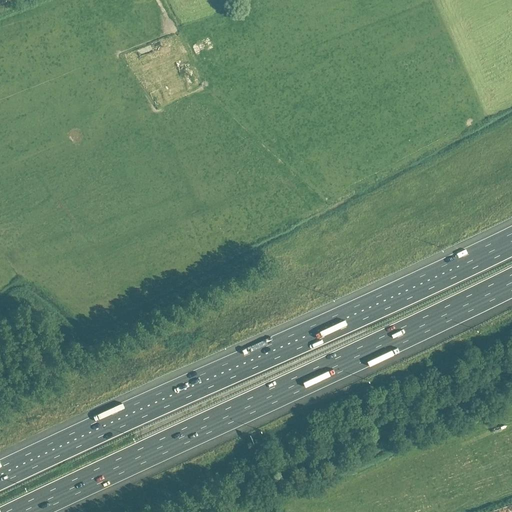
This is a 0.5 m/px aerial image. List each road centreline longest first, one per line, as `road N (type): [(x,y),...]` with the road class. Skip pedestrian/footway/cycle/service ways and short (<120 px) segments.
road 1 (motorway): [(511,241),(0,475)]
road 2 (motorway): [(22,511),(511,280)]
